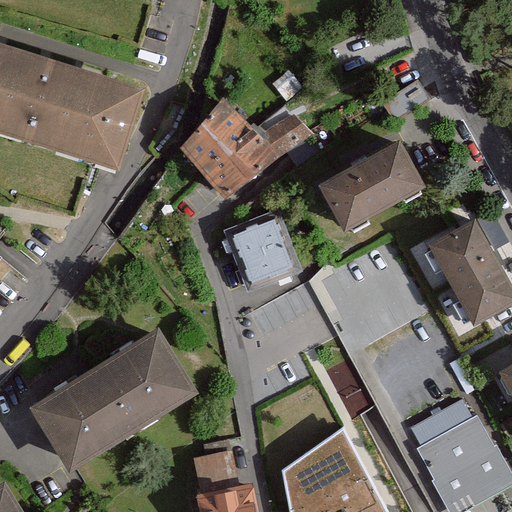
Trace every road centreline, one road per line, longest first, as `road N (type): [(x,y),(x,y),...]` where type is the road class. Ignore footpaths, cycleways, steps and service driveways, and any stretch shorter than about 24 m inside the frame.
road 1 (residential): [(0,344),(133,178),(182,35),(185,0)]
road 2 (residential): [(428,0),(466,106),(511,187)]
